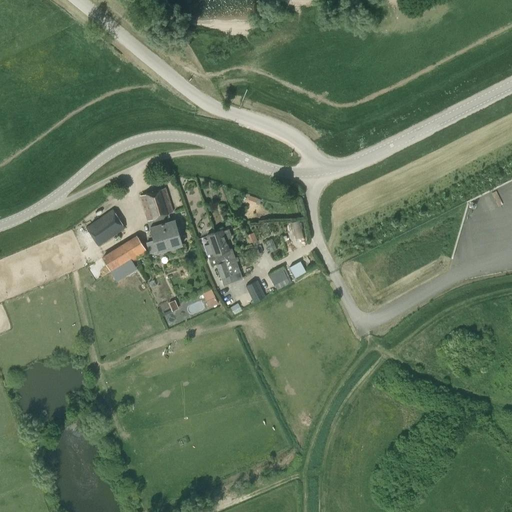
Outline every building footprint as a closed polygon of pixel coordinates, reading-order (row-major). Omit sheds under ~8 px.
[(173,212),(166,188),(140,196),(147,221),(152,220),(154,226),(150,227),(154,240),(146,242),(150,254),(169,248),(160,216),(169,213),(173,212)] [(246,200),(255,203),(257,197),(248,194),(246,200)] [(99,246),(125,229),(112,210),(86,227),(96,242),(99,246)] [(160,216),(169,248),(182,244),(174,220),(172,221),(169,213),(160,216)] [(300,220),(291,221),(292,237),(301,237),(300,220)] [(214,233),(222,256),(217,257),(218,259),(219,259),(220,263),(224,262),(232,282),(243,278),(237,261),(239,260),(237,256),(235,257),(232,248),(229,249),(226,240),(232,237),(229,229),(222,231),(222,230),(214,233)] [(254,232),(246,236),(249,244),(257,241),(254,232)] [(222,256),(214,233),(206,236),(213,253),(210,254),(210,256),(208,257),(211,266),(216,264),(224,285),(232,282),(224,262),(220,263),(219,259),(218,259),(217,257),(222,256)] [(136,235),(119,246),(129,263),(130,262),(132,261),(147,252),(136,235)] [(271,253),(277,250),(272,238),(266,241),(271,253)] [(129,263),(112,273),(116,281),(136,268),(132,261),(130,262),(129,263)] [(300,274),(294,264),(289,267),(295,277),(300,274)] [(275,285),(278,284),(281,282),(287,279),(283,269),(268,275),(274,286),(275,285)] [(245,287),(252,303),(256,301),(256,300),(262,297),(260,292),(259,292),(254,281),(246,285),(245,287)] [(202,292),(208,307),(218,303),(211,288),(202,292)] [(175,299),(168,302),(172,310),(178,307),(175,299)] [(238,303),(231,308),(233,311),(240,307),(238,303)]
